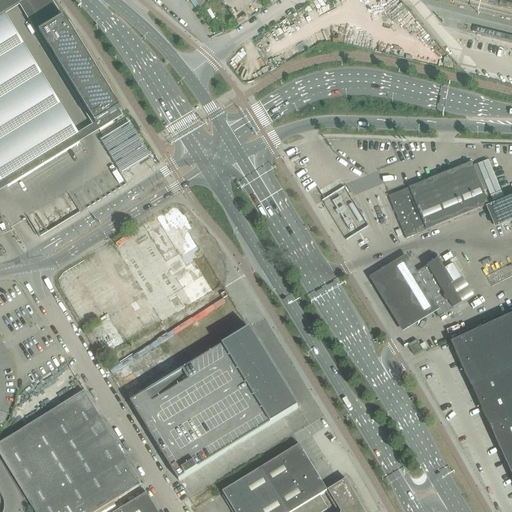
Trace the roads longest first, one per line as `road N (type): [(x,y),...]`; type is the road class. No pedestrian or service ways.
road 1 (primary): [(440,479),(238,155)]
road 2 (primary): [(206,170),(391,471)]
road 3 (secondary): [(511,109),(351,78),(304,87),(225,133)]
road 4 (unclassified): [(175,511),(45,298),(38,260)]
road 5 (secondary): [(238,155),(296,128),(334,122),(511,131)]
road 6 (unclassified): [(38,260),(68,254),(206,170)]
road 7 (unclassified): [(196,153),(61,234),(38,260)]
road 8 (primary): [(97,0),(196,153)]
road 9 (residential): [(187,75),(296,0)]
